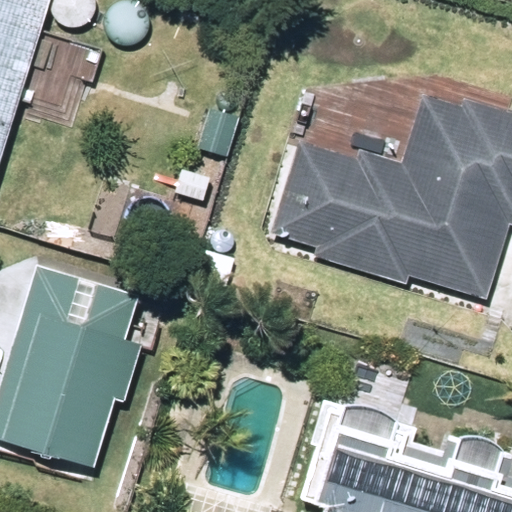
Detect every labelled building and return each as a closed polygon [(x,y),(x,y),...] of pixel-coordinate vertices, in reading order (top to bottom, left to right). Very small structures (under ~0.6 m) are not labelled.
[(0,0),(0,175),(55,1),(52,0),(0,0)] [(283,139),(252,241),(489,313),(511,238),(511,126),(420,100),(399,174),(283,139)] [(226,167),(237,132),(207,122),(197,158),(226,167)] [(236,252),(246,222),(218,212),(207,242),(236,252)] [(35,292),(0,402),(0,455),(91,484),(113,412),(122,415),(138,365),(122,360),(134,324),(35,292)] [(511,511),(511,486),(498,482),(502,469),(482,458),(457,455),(453,470),(390,450),(394,436),(371,423),(345,421),(341,430),(328,425),(302,511),(511,511)]
